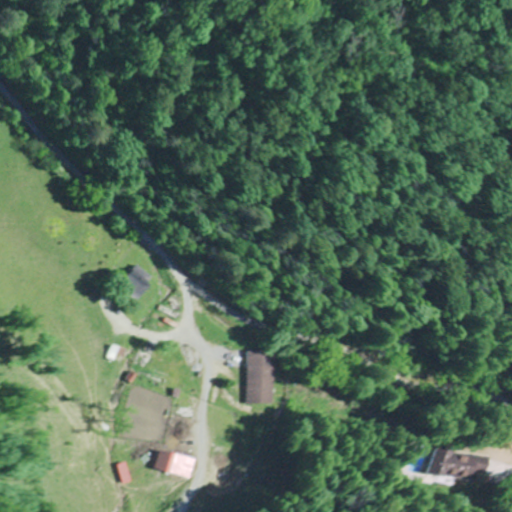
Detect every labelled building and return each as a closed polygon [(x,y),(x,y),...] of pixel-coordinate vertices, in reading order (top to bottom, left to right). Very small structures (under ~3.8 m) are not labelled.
[(119,284),(137,301),(148,289),(130,272),(119,284)] [(102,371),(115,375),(124,351),(111,346),(102,371)] [(151,379),(170,390),(181,370),(163,359),(151,379)] [(254,367),(254,402),(271,402),(271,367),(254,367)] [(486,458),(430,451),(427,476),(473,482),(474,475),(484,476),(486,458)] [(157,472),(177,475),(180,456),(160,452),(157,472)]
